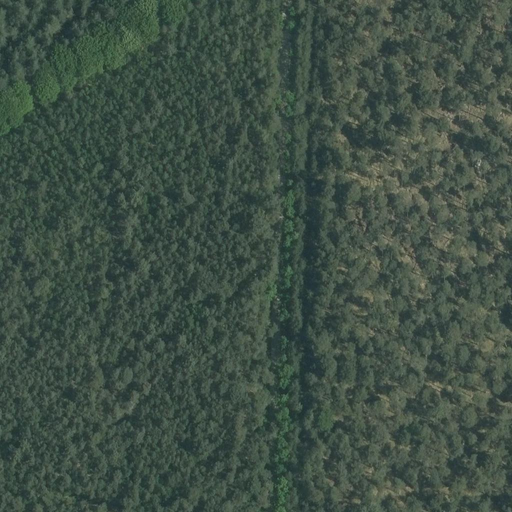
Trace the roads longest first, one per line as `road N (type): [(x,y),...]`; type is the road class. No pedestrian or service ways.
road 1 (track): [(276,452),(289,0)]
road 2 (track): [(0,118),(182,0)]
